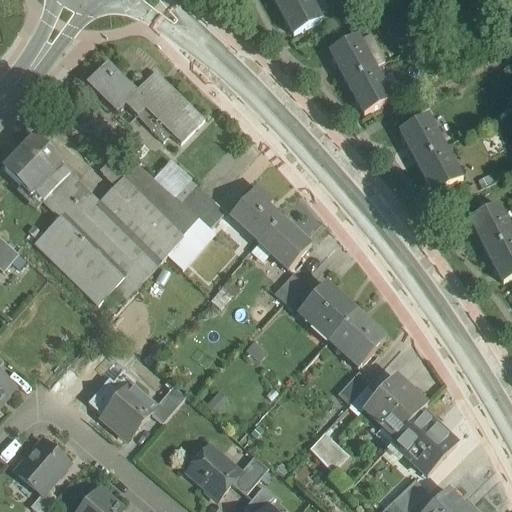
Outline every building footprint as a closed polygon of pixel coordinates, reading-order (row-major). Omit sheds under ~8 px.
[(295,37),(322,22),(309,0),(288,0),(277,6),(295,37)] [(347,85),(375,70),(359,39),(331,54),(347,85)] [(148,130),(180,98),(156,74),(136,93),(107,65),(86,86),(117,116),(126,108),(148,130)] [(364,116),(392,101),(375,70),(347,85),(364,116)] [(180,98),(148,130),(163,145),(172,137),(181,146),(205,122),(180,98)] [(429,119),(401,134),(417,165),(445,150),(429,119)] [(63,165),(35,138),(4,171),(32,198),(35,195),(44,205),(71,178),(61,168),(63,165)] [(445,150),(417,165),(434,196),(462,181),(445,150)] [(100,206),(71,178),(44,205),(61,221),(36,247),(100,309),(150,256),(161,266),(200,223),(181,206),(136,167),(100,206)] [(216,206),(197,188),(181,206),(200,223),(216,206)] [(257,190),(230,220),(258,246),(281,221),(269,210),(273,205),(257,190)] [(216,206),(200,223),(210,233),(226,215),(216,206)] [(487,254),(511,240),(511,233),(499,208),(471,222),(487,254)] [(311,248),(281,221),(258,246),(288,273),(311,248)] [(19,257),(0,240),(0,271),(4,275),(19,257)] [(504,285),(511,280),(511,240),(487,254),(504,285)] [(294,276),(275,297),(284,306),(303,285),(294,276)] [(303,285),(284,306),(294,314),(313,294),(303,285)] [(356,315),(326,286),(298,317),(329,345),(332,341),(356,315)] [(356,315),(332,341),(361,368),(385,342),(356,315)] [(359,375),(338,397),(351,409),(371,387),(359,375)] [(0,377),(0,406),(14,390),(0,377)] [(427,409),(395,379),(364,412),(396,442),(421,415),(427,409)] [(131,389),(103,421),(129,444),(151,417),(157,411),(156,411),(131,389)] [(174,390),(156,411),(157,411),(151,417),(163,428),(186,401),(174,390)] [(396,442),(392,446),(427,479),(457,448),(421,415),(396,442)] [(350,459),(325,436),(310,452),(333,477),(350,459)] [(44,445),(17,477),(41,498),(42,498),(47,492),(69,466),(44,445)] [(210,451),(189,476),(219,502),(232,487),(240,477),(240,476),(210,451)] [(255,460),(240,476),(240,477),(232,487),(246,499),(269,472),(255,460)] [(415,483),(392,505),(399,511),(410,511),(428,495),(415,483)] [(263,491),(245,511),(244,511),(265,511),(267,510),(268,511),(276,502),(263,491)] [(47,492),(42,498),(41,498),(31,510),(32,511),(45,511),(56,500),(47,492)] [(122,511),(100,492),(82,511),(122,511)] [(433,507),(437,511),(477,511),(472,507),(466,511),(447,492),(433,507)]
